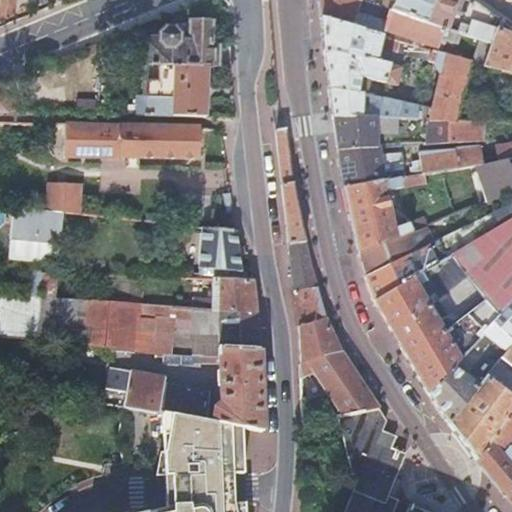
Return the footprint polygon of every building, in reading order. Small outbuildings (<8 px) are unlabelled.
[(318,0),(318,4),(320,21),(379,38),(381,31),(433,50),(441,30),(424,24),(388,11),(384,23),(380,22),(384,10),(356,0),(318,0)] [(356,0),(384,10),(388,11),(424,24),(431,0),(356,0)] [(441,30),(489,47),(498,22),(469,1),(467,0),(431,0),(424,24),(441,30)] [(142,42),(141,68),(148,68),(206,70),(211,71),(211,49),(209,47),(210,26),(208,26),(208,21),(191,21),(191,25),(188,26),(188,37),(177,36),(172,31),(164,30),(158,36),(158,42),(142,42)] [(428,121),(444,121),(453,122),(467,63),(379,38),(320,21),(326,78),(331,118),(399,120),(424,121),(426,108),(356,94),(358,79),(396,86),(401,68),(374,61),(376,48),(431,64),(437,75),(428,121)] [(482,67),(490,70),(511,75),(511,36),(501,32),(504,26),(498,22),(489,47),(482,67)] [(133,118),(204,120),(206,70),(148,68),(146,100),(134,99),(133,118)] [(333,134),(335,151),(376,149),(375,135),(401,135),(399,120),(331,118),(333,134)] [(453,122),(444,121),(443,144),(425,145),(425,147),(482,143),(484,123),(479,123),(453,122)] [(443,144),(444,121),(428,121),(426,121),(425,145),(443,144)] [(198,130),(62,126),(61,158),(197,162),(198,130)] [(274,131),(287,244),(304,242),(296,209),(290,184),(283,130),(274,131)] [(495,161),(511,158),(511,147),(494,150),(495,161)] [(477,166),(480,165),(477,148),(452,152),(452,154),(420,159),(420,162),(411,163),(413,177),(447,171),(459,169),(471,167),(477,166)] [(340,172),(343,189),(384,182),(382,172),(401,169),(399,153),(378,156),(378,151),(376,150),(376,149),(335,151),(336,154),(340,172)] [(511,159),(477,166),(491,200),(511,191),(511,159)] [(491,200),(477,166),(471,167),(486,203),(491,200)] [(351,222),(358,255),(424,228),(422,222),(416,221),(392,230),(387,194),(402,192),(400,179),(384,182),(343,189),(351,222)] [(62,214),(78,216),(80,186),(63,185),(62,214)] [(231,193),(223,193),(225,216),(234,215),(231,193)] [(511,202),(496,211),(502,223),(511,217),(511,202)] [(57,244),(60,214),(61,212),(12,207),(9,238),(57,244)] [(511,217),(502,223),(501,224),(511,239),(511,217)] [(450,255),(484,301),(477,306),(479,309),(486,304),(495,316),(511,298),(511,239),(501,224),(450,255)] [(362,266),(365,277),(408,255),(432,243),(426,227),(424,228),(358,255),(362,266)] [(198,280),(212,281),(242,282),(236,235),(203,231),(198,280)] [(369,290),(373,302),(418,275),(417,274),(421,272),(426,269),(445,257),(436,241),(432,243),(408,255),(365,277),(369,290)] [(287,244),(292,293),(315,290),(309,267),(304,242),(287,244)] [(417,274),(418,275),(373,302),(399,348),(425,393),(458,359),(485,331),(483,329),(490,322),(495,316),(486,304),(479,309),(477,306),(447,329),(442,320),(437,322),(427,304),(436,299),(421,272),(417,274)] [(42,273),(42,274),(40,297),(53,298),(55,274),(42,273)] [(199,310),(257,314),(253,283),(242,282),(212,281),(212,301),(199,300),(199,310)] [(40,297),(0,290),(0,338),(73,347),(84,348),(90,301),(53,298),(40,297)] [(292,293),(296,328),(324,320),(323,317),(315,290),(292,293)] [(511,340),(511,298),(495,316),(490,322),(511,341),(511,340)] [(260,352),(257,314),(199,310),(172,308),(139,305),(139,304),(90,301),(84,348),(87,348),(133,353),(137,320),(172,323),(172,318),(198,320),(197,332),(219,333),(219,351),(260,352)] [(172,323),(137,320),(133,353),(168,355),(172,323)] [(298,364),(340,354),(335,344),(327,327),(324,320),(296,328),(298,364)] [(219,333),(197,332),(196,356),(219,357),(219,351),(219,333)] [(511,340),(511,341),(505,349),(446,423),(459,441),(473,460),(511,403),(511,372),(509,370),(511,366),(511,340)] [(446,423),(505,349),(499,344),(471,379),(468,376),(472,373),(469,368),(465,371),(458,359),(425,393),(435,408),(446,423)] [(262,432),(260,352),(219,351),(219,357),(196,356),(173,355),(173,362),(219,366),(219,406),(213,409),(203,407),(206,393),(162,385),(163,378),(109,368),(106,388),(126,392),(123,407),(241,428),(242,428),(262,432)] [(299,402),(300,424),(338,416),(376,409),(358,382),(340,354),(298,364),(298,380),(313,376),(326,397),(299,402)] [(511,403),(473,460),(489,479),(505,498),(511,488),(511,456),(506,449),(511,441),(511,403)] [(123,407),(123,406),(116,439),(121,465),(153,464),(153,470),(163,470),(163,477),(169,477),(170,496),(171,507),(170,511),(233,511),(232,505),(232,493),(231,475),(242,475),(241,428),(123,407)] [(376,409),(338,416),(353,486),(342,511),(384,511),(389,502),(383,499),(401,456),(389,452),(392,444),(395,439),(379,433),(384,421),(376,409)] [(170,511),(171,507),(170,496),(169,477),(163,477),(163,495),(164,510),(154,511),(170,511)]
